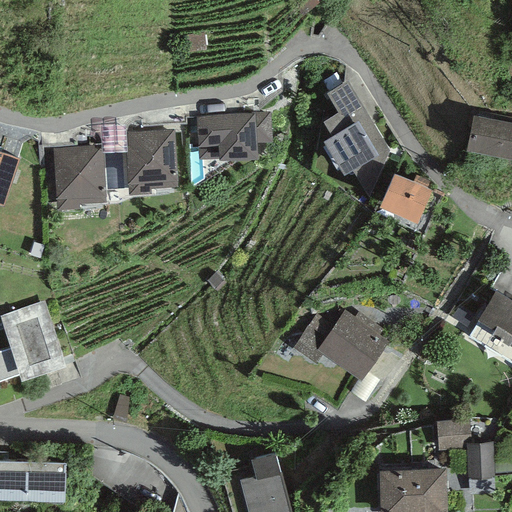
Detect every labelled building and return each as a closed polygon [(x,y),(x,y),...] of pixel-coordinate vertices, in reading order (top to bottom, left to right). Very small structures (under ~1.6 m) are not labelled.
[(206,50),(203,33),(186,36),(188,52),(206,50)] [(347,82),(327,94),(338,114),(323,123),(331,138),(323,143),(344,175),(352,172),(368,197),(388,151),(347,82)] [(197,118),(199,160),(219,159),(219,162),(258,160),(257,144),(272,143),(270,112),(252,113),(252,115),(197,118)] [(511,124),(473,116),(466,151),(511,160),(511,124)] [(125,132),(125,126),(100,126),(101,150),(101,154),(103,154),(127,152),(125,132)] [(127,152),(129,196),(151,194),(151,189),(178,187),(175,130),(125,132),(127,152)] [(53,149),(57,210),(78,209),(77,204),(105,202),(103,154),(101,154),(101,150),(93,150),(93,147),(53,149)] [(0,153),(0,205),(4,207),(19,159),(0,153)] [(394,175),(379,208),(417,225),(432,191),(426,189),(412,183),(394,175)] [(426,189),(429,182),(416,176),(412,183),(426,189)] [(511,301),(495,291),(467,337),(511,364),(511,301)] [(19,375),(21,382),(65,368),(44,302),(0,316),(0,317),(10,348),(19,375)] [(317,314),(293,349),(316,365),(322,357),(357,381),(361,384),(368,373),(389,341),(355,318),(345,311),(334,326),(317,314)] [(389,341),(393,337),(359,313),(355,318),(389,341)] [(0,352),(0,382),(19,375),(10,348),(0,352)] [(365,401),(379,381),(368,373),(361,384),(357,381),(349,391),(365,401)] [(471,420),(438,422),(439,451),(467,450),(468,480),(495,479),(494,442),(472,443),(471,420)] [(240,481),(247,511),(290,511),(275,454),(251,461),(255,477),(240,481)] [(0,501),(64,503),(66,464),(0,462),(0,501)] [(379,472),(380,511),(446,511),(446,470),(379,472)]
